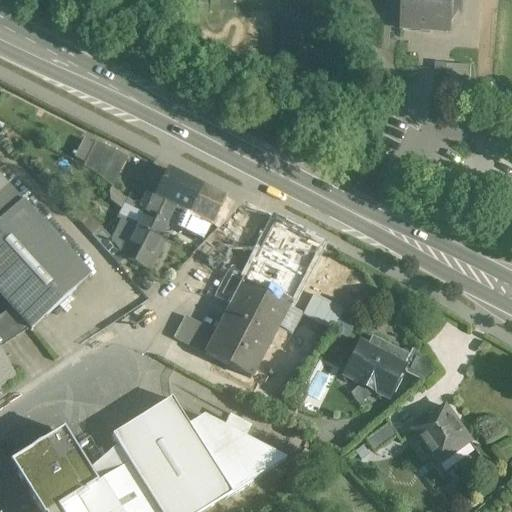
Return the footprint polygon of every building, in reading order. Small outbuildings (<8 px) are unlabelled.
[(118,0),(117,12),(134,13),(138,14),(139,0),(118,0)] [(403,0),(401,28),(449,31),(451,0),(403,0)] [(83,141),(83,142),(82,143),(74,159),(86,165),(96,147),(84,141),(83,141)] [(85,170),(90,172),(93,174),(113,189),(128,159),(98,143),(85,169),(85,170)] [(201,188),(193,184),(168,171),(146,215),(166,225),(175,208),(188,215),(201,188)] [(0,297),(12,310),(29,329),(88,276),(0,178),(0,297)] [(180,230),(183,231),(202,241),(209,226),(210,226),(211,226),(224,199),(201,188),(188,215),(187,216),(180,230)] [(159,255),(163,246),(164,245),(165,243),(160,240),(166,226),(166,225),(146,215),(145,216),(137,231),(124,225),(118,226),(110,242),(118,250),(127,261),(127,262),(147,272),(148,272),(155,257),(159,255)] [(85,230),(105,253),(109,258),(110,258),(118,250),(110,242),(111,241),(94,222),(93,222),(85,230)] [(251,378),(278,326),(293,297),(296,292),(316,253),(316,252),(318,249),(317,248),(311,245),(310,245),(309,244),(274,226),(273,226),(269,235),(263,245),(243,284),(242,285),(232,279),(231,278),(222,294),(222,295),(221,297),(221,298),(229,302),(229,303),(228,305),(231,307),(222,324),(205,357),(206,357),(218,364),(219,364),(223,366),(250,380),(251,378)] [(341,311),(317,298),(316,298),(298,289),(297,289),(296,292),(288,307),(289,307),(293,310),(304,315),(305,315),(332,330),(333,330),(334,329),(349,316),(349,315),(341,311)] [(376,313),(374,310),(368,302),(367,302),(356,310),(357,311),(364,321),(365,322),(376,314),(376,313)] [(0,348),(12,341),(27,331),(29,329),(12,310),(0,317),(0,348)] [(184,319),(184,320),(184,321),(175,337),(173,340),(174,341),(175,341),(205,357),(205,356),(216,336),(216,335),(216,334),(185,319),(184,319)] [(409,357),(374,340),(374,339),(373,339),(372,339),(368,348),(367,349),(365,348),(360,346),(346,374),(345,376),(363,386),(364,386),(365,387),(387,398),(390,397),(391,396),(399,379),(396,377),(400,370),(400,369),(401,369),(403,370),(404,370),(410,358),(409,357)] [(407,375),(424,384),(425,384),(436,374),(437,373),(436,372),(435,371),(428,360),(426,359),(412,352),(410,357),(410,358),(404,370),(406,375),(407,375)] [(0,384),(12,376),(0,357),(0,384)] [(111,439),(131,470),(157,511),(205,511),(230,496),(224,487),(171,402),(170,401),(111,439)] [(470,443),(458,427),(446,410),(445,410),(433,418),(432,418),(431,418),(420,426),(419,427),(420,428),(419,428),(413,433),(430,456),(437,466),(438,467),(470,444),(470,443)] [(208,416),(207,416),(188,428),(221,482),(222,482),(224,486),(230,496),(231,496),(248,485),(250,484),(250,483),(225,443),(224,441),(223,441),(208,416)] [(388,427),(371,439),(367,442),(367,443),(374,453),(375,452),(390,442),(396,438),(396,437),(389,428),(389,427),(388,427)] [(53,511),(95,486),(87,474),(62,433),(9,466),(37,511),(53,511)] [(128,465),(117,448),(87,474),(95,486),(128,466),(128,465)] [(157,511),(131,470),(128,466),(75,499),(83,511),(157,511)] [(451,498),(454,503),(456,505),(462,501),(461,499),(458,494),(457,494),(451,498)] [(83,511),(76,500),(75,499),(54,511),(83,511)]
